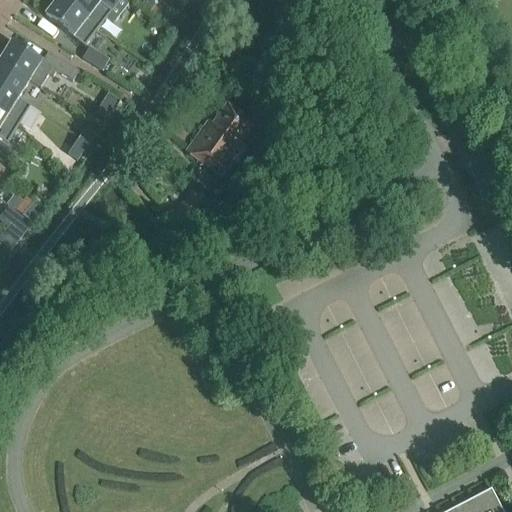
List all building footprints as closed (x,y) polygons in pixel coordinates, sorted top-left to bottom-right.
[(58,0),(58,1),(97,32),(106,22),(112,26),(127,6),(118,0),(99,0),(97,3),(92,0),(58,0)] [(44,19),(83,50),(97,32),(58,1),(44,19)] [(50,71),(10,46),(0,61),(0,66),(29,84),(38,90),(50,71)] [(88,51),(81,61),(102,74),(108,64),(88,51)] [(58,61),(51,71),(68,82),(75,71),(58,61)] [(0,91),(17,102),(29,84),(0,66),(0,91)] [(29,110),(17,102),(0,91),(0,117),(18,128),(29,110)] [(107,96),(103,102),(113,108),(117,102),(107,96)] [(219,180),(220,179),(242,148),(239,146),(253,126),(225,106),(211,126),(206,123),(184,154),(219,180)] [(0,117),(0,156),(9,162),(17,149),(9,143),(18,128),(0,117)] [(85,130),(78,141),(87,148),(95,137),(85,130)] [(78,141),(67,157),(76,163),(87,148),(78,141)] [(192,194),(176,216),(191,227),(207,205),(192,194)] [(34,204),(21,219),(31,227),(43,211),(34,204)] [(8,210),(0,220),(0,223),(7,229),(20,240),(30,227),(8,210)] [(499,511),(490,492),(452,511),(499,511)]
